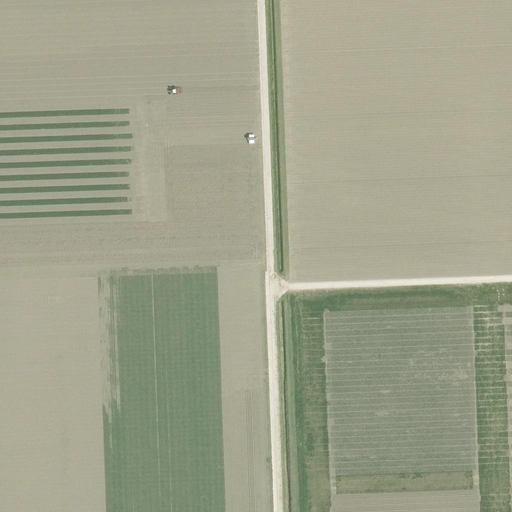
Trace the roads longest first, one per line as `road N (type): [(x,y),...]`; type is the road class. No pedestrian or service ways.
road 1 (track): [(277,511),(260,0)]
road 2 (track): [(271,288),(511,279)]
